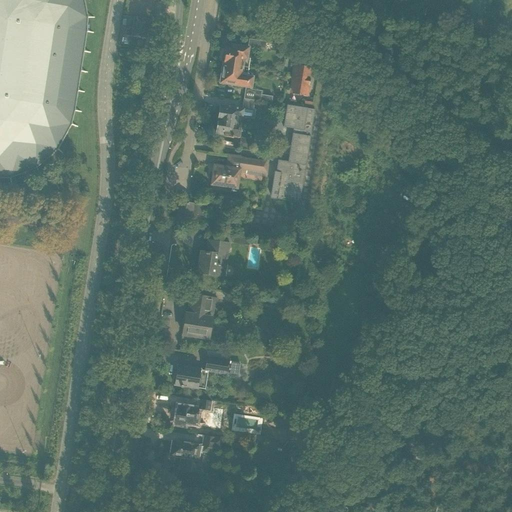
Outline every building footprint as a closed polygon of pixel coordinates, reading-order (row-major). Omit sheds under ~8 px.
[(0,0),(0,176),(9,177),(11,185),(12,185),(10,176),(35,167),(39,174),(40,173),(36,166),(56,149),(62,154),(63,153),(56,148),(69,124),(77,127),(78,126),(70,124),(73,111),(81,112),(81,111),(73,110),(76,91),(84,92),(76,90),(79,71),(87,73),(87,72),(79,70),(82,52),(90,53),(90,52),(82,51),(85,32),(93,33),(93,32),(85,31),(86,18),(94,18),(94,17),(86,17),(82,0),(0,0)] [(349,2),(348,10),(369,14),(370,6),(349,2)] [(125,35),(137,37),(147,39),(150,20),(134,18),(132,28),(129,28),(128,30),(126,29),(125,35)] [(248,46),(265,49),(266,42),(249,39),(248,46)] [(223,62),(223,64),(248,68),(249,59),(248,59),(249,48),(232,45),(232,48),(226,48),(224,56),(222,57),(222,59),(223,62)] [(219,74),(218,82),(246,87),(244,99),(255,101),(260,102),(271,104),(272,97),(261,95),(261,91),(250,89),(252,89),(254,77),(248,76),(248,74),(247,74),(248,68),(223,64),(221,75),(219,74)] [(293,94),(306,96),(311,69),(294,66),(290,89),(293,89),(293,94)] [(219,111),(218,120),(239,123),(240,116),(242,116),(243,110),(253,112),(255,101),(244,99),(242,110),(239,110),(239,108),(228,107),(228,108),(225,107),(224,107),(224,106),(223,106),(222,106),(221,106),(220,106),(219,107),(219,108),(218,108),(218,109),(218,110),(219,110),(219,111)] [(278,161),(275,174),(280,174),(277,189),(273,188),(272,199),(299,203),(314,110),(286,106),(283,127),(293,129),(287,162),(278,161)] [(239,123),(218,120),(216,129),(216,130),(215,130),(215,131),(215,132),(215,133),(215,134),(216,134),(217,135),(218,135),(219,135),(220,135),(224,135),(224,136),(235,138),(235,137),(238,137),(239,132),(238,131),(239,123)] [(239,149),(250,150),(252,140),(241,138),(239,149)] [(214,166),(211,185),(221,187),(236,189),(239,173),(239,170),(267,175),(266,178),(267,178),(267,175),(269,165),(266,161),(238,157),(229,155),(227,163),(228,163),(227,168),(225,168),(225,166),(219,165),(219,167),(214,166)] [(198,218),(200,204),(189,203),(187,217),(198,218)] [(198,268),(197,272),(207,274),(216,275),(224,276),(226,265),(227,256),(229,244),(221,242),(210,241),(210,242),(208,241),(207,246),(209,249),(211,249),(211,253),(204,252),(200,251),(198,268)] [(191,315),(188,315),(185,314),(182,334),(208,338),(211,319),(209,318),(211,307),(215,307),(217,299),(191,295),(189,308),(192,308),(191,315)] [(206,356),(204,370),(207,370),(207,372),(207,373),(227,376),(228,373),(238,375),(240,363),(229,362),(230,360),(206,356)] [(180,369),(179,369),(179,368),(178,368),(177,368),(176,368),(176,369),(174,385),(180,386),(179,387),(182,388),(182,387),(205,390),(207,373),(207,372),(184,369),(184,368),(184,367),(183,366),(182,366),(181,366),(181,367),(180,367),(180,369)] [(176,420),(175,425),(185,426),(185,422),(187,422),(188,423),(194,424),(195,423),(204,425),(207,426),(212,427),(214,409),(211,409),(212,402),(200,400),(199,409),(181,407),(178,406),(178,407),(177,412),(176,413),(175,418),(176,419),(176,420)] [(246,406),(245,413),(260,416),(260,418),(262,418),(264,409),(246,406)] [(221,439),(207,437),(197,435),(197,437),(201,437),(201,438),(202,438),(201,445),(190,443),(190,441),(180,439),(179,443),(172,442),(170,456),(181,457),(179,468),(190,470),(192,459),(198,460),(199,452),(209,453),(210,448),(219,450),(221,439)]
